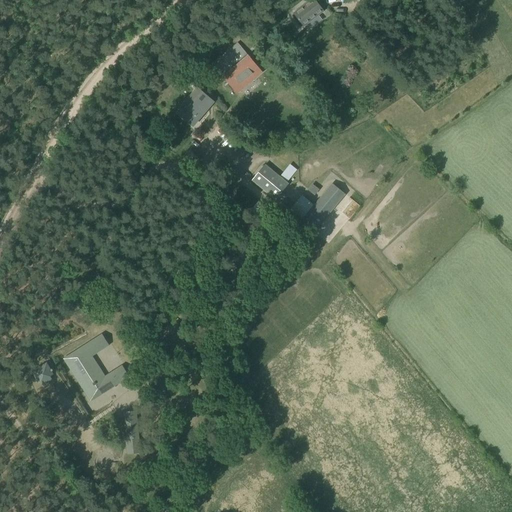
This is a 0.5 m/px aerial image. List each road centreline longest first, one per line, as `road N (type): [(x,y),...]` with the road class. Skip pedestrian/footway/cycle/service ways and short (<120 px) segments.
road 1 (track): [(36,174),(225,339),(238,403),(190,511)]
road 2 (track): [(188,0),(100,72),(75,103)]
road 3 (track): [(83,511),(0,406)]
